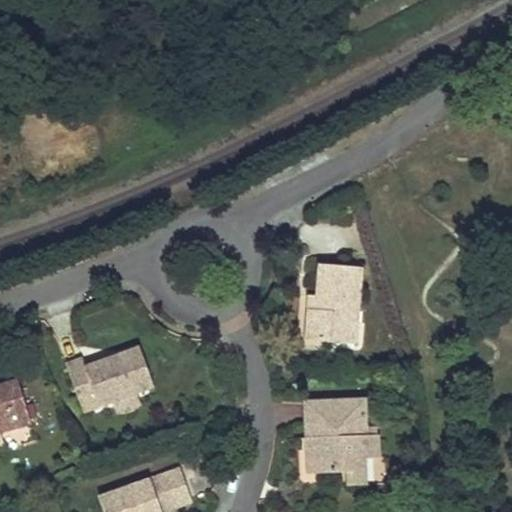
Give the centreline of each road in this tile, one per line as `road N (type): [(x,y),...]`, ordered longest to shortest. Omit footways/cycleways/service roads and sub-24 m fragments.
road 1 (residential): [(234,233),(277,200),(382,146),(451,90),(511,55)]
road 2 (residential): [(240,511),(261,421),(227,309)]
road 3 (residential): [(0,309),(160,253)]
